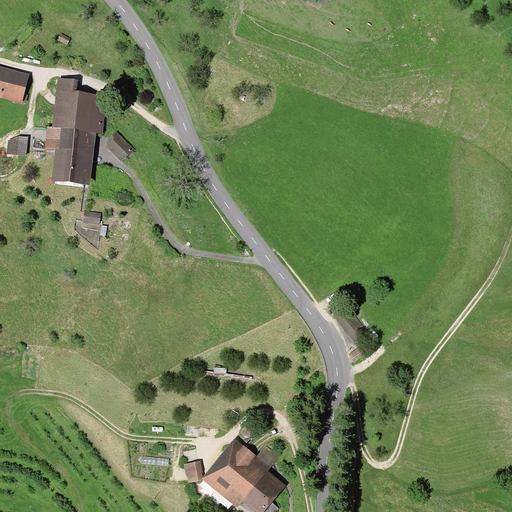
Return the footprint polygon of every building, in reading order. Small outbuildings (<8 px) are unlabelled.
[(30,74),(0,66),(0,97),(22,103),(30,74)] [(78,80),(58,78),(52,126),(48,126),(45,149),(55,150),(52,181),(90,185),(96,133),(103,134),(107,94),(77,91),(78,80)] [(122,162),(135,150),(116,131),(108,139),(110,142),(106,146),(122,162)] [(26,156),(28,137),(18,136),(8,140),(6,154),(26,156)] [(101,213),(84,210),(82,223),(99,226),(101,213)] [(348,305),(334,315),(355,344),(369,334),(348,305)] [(362,346),(349,354),(354,363),(367,355),(362,346)] [(238,508),(242,502),(254,511),(263,511),(286,486),(268,471),(279,456),(264,445),(256,455),(234,438),(204,475),(204,480),(238,508)] [(203,473),(201,461),(184,464),(186,476),(188,476),(189,483),(203,480),(203,476),(202,473),(203,473)]
